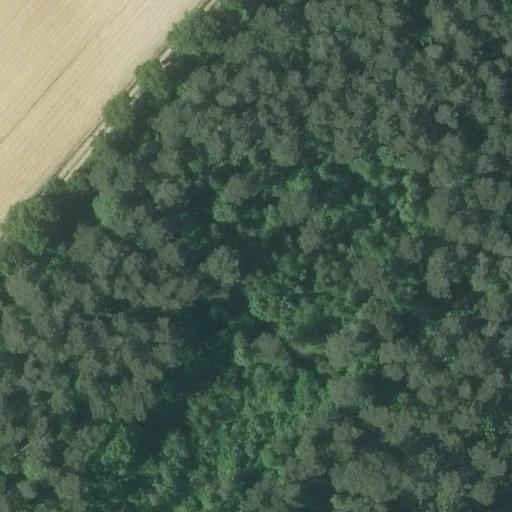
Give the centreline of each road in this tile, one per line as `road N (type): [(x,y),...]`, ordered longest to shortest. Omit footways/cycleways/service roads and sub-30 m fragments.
road 1 (track): [(90,165),(447,511)]
road 2 (track): [(0,272),(229,0)]
